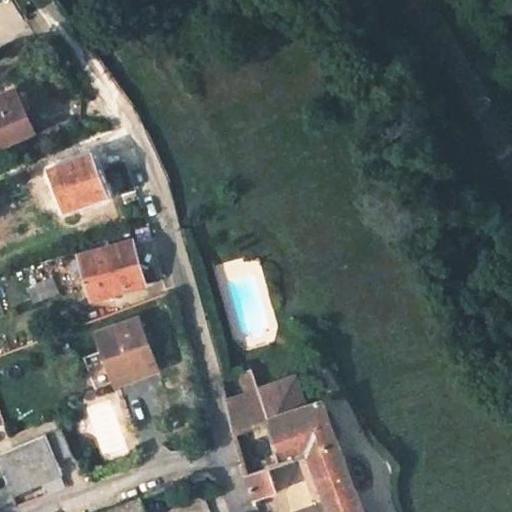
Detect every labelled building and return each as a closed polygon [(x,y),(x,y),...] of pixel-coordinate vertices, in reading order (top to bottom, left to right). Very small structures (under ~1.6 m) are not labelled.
[(0,145),(32,132),(14,89),(0,95),(0,145)] [(52,152),(58,167),(50,170),(65,211),(71,209),(75,219),(93,212),(89,201),(104,196),(88,155),(86,155),(81,141),(52,152)] [(133,239),(79,254),(90,300),(144,286),(133,239)] [(53,277),(28,287),(35,303),(43,299),(50,316),(77,306),(71,290),(60,294),(53,277)] [(140,319),(99,332),(116,381),(157,367),(140,319)] [(307,407),(296,376),(227,401),(239,450),(255,499),(275,493),(267,469),(299,457),(307,454),(322,493),(328,511),(364,511),(355,485),(350,471),(324,401),(307,407)] [(71,456),(61,430),(11,449),(0,453),(0,465),(12,496),(63,477),(56,462),(71,456)] [(322,493),(307,454),(299,457),(313,497),(322,493)] [(362,482),(357,468),(350,471),(355,485),(362,482)] [(102,511),(147,511),(142,496),(102,511)]
